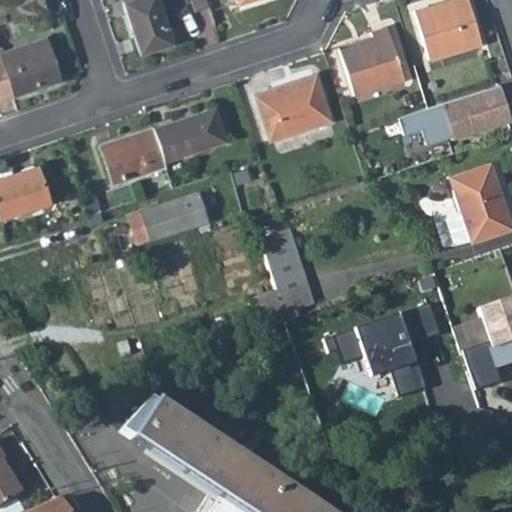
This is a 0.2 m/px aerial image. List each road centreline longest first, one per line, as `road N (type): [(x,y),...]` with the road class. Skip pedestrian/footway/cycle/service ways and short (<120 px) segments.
road 1 (residential): [(323,0),(302,35),(108,100)]
road 2 (residential): [(0,375),(93,511)]
